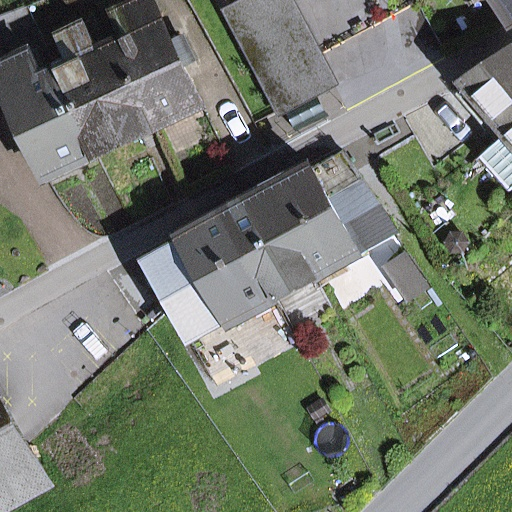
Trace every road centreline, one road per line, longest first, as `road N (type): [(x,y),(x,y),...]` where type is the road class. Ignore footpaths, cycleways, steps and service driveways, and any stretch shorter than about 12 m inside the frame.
road 1 (residential): [(0,312),(511,36)]
road 2 (tertiary): [(396,511),(511,398)]
